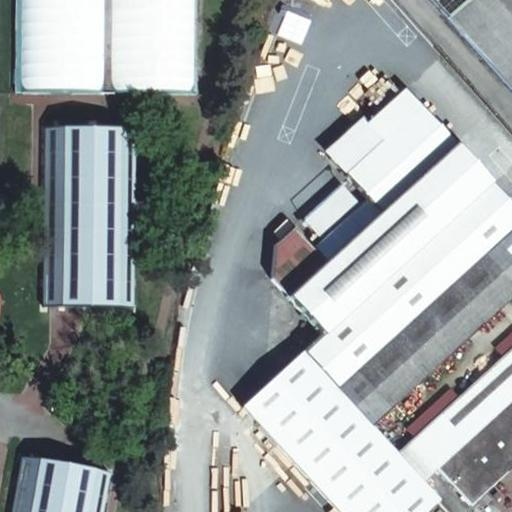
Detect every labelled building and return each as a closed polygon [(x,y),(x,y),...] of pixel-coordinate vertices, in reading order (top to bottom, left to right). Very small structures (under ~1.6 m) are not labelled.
[(16,0),(15,75),(197,77),(197,0),(16,0)] [(511,0),(432,0),(511,88),(511,0)] [(394,267),(489,181),(404,89),(366,125),(381,142),(344,176),(366,201),(330,235),(342,247),(325,263),(313,251),(292,228),(273,246),(271,280),(320,335),(394,267)] [(381,142),(366,125),(329,160),(344,176),(381,142)] [(134,129),(50,129),(50,306),(134,306),(134,129)] [(320,335),(301,352),(336,390),(511,226),(511,206),(489,181),(394,267),(320,335)] [(476,332),(511,298),(511,226),(336,390),(371,427),(465,343),(475,353),(486,342),(476,332)] [(330,235),(313,251),(325,263),(342,247),(330,235)] [(421,483),(436,468),(511,399),(511,347),(395,454),(421,483)] [(335,511),(426,511),(438,501),(421,483),(395,454),(371,427),(336,390),(301,352),(241,408),(335,511)] [(511,467),(511,399),(436,468),(470,505),(511,467)] [(101,511),(108,473),(22,459),(12,511),(101,511)]
